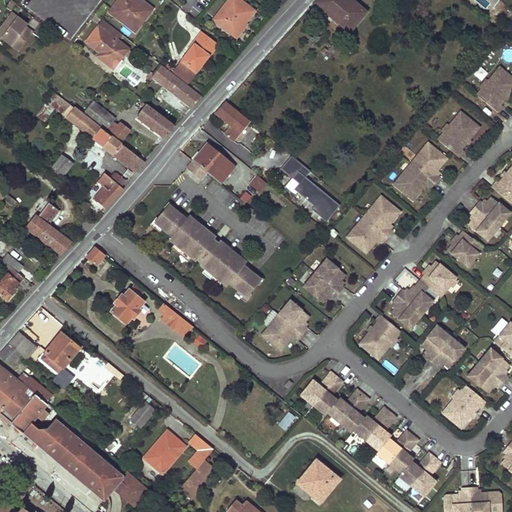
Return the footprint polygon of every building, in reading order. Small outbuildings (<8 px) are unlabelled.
[(135,32),(150,13),(138,3),(139,1),(138,0),(119,0),(109,12),(135,32)] [(233,35),(242,23),(244,24),(254,11),(240,0),(229,0),(214,20),(233,35)] [(349,33),(367,13),(351,0),(316,0),(314,3),(349,33)] [(139,1),(138,3),(150,13),(152,11),(139,1)] [(96,14),(101,18),(109,8),(103,4),(96,14)] [(2,37),(19,51),(32,34),(25,29),(26,27),(27,25),(17,17),(16,19),(10,15),(0,27),(0,31),(4,35),(2,37)] [(104,20),(99,26),(117,40),(122,34),(104,20)] [(238,39),(247,26),(244,24),(242,23),(233,35),(238,39)] [(99,26),(87,42),(100,53),(106,57),(103,61),(113,69),(128,49),(117,40),(99,26)] [(203,34),(198,40),(201,41),(198,45),(196,43),(182,61),(196,72),(217,45),(203,34)] [(328,50),(325,48),(321,52),(329,58),(338,47),(334,43),(328,50)] [(106,57),(100,53),(97,56),(103,61),(106,57)] [(196,72),(182,61),(175,69),(190,81),(196,72)] [(146,79),(150,81),(153,77),(192,108),(201,97),(161,66),(154,76),(150,73),(146,79)] [(481,82),(488,74),(480,68),(473,76),(481,82)] [(478,97),(499,114),(504,108),(502,107),(507,101),(506,99),(508,96),(510,98),(511,94),(511,77),(501,69),(490,83),(489,84),(491,85),(486,92),(484,90),(483,91),(478,97)] [(482,89),(483,91),(484,90),(486,92),(491,85),(489,84),(490,83),(488,82),(482,89)] [(47,100),(51,104),(58,95),(54,91),(47,100)] [(71,105),(58,95),(51,104),(48,108),(52,112),(55,109),(63,115),(71,105)] [(502,107),(504,108),(511,99),(510,98),(508,96),(506,99),(507,101),(502,107)] [(130,130),(121,123),(118,127),(112,122),(115,118),(94,102),(84,114),(106,130),(105,131),(120,143),(130,130)] [(234,141),(249,122),(225,103),(224,102),(215,113),(232,126),(225,134),(234,141)] [(118,158),(136,172),(144,161),(120,143),(105,131),(71,105),(63,115),(94,139),(96,137),(105,145),(103,147),(116,156),(118,158)] [(136,117),(164,138),(174,126),(146,105),(143,108),(136,117)] [(48,108),(44,106),(37,115),(45,122),(52,112),(48,108)] [(445,135),(439,142),(460,159),(465,153),(463,151),(468,145),(467,144),(469,141),(471,142),(481,129),(462,114),(451,128),(453,130),(447,136),(445,135)] [(443,133),(445,135),(447,136),(453,130),(451,128),(449,126),(443,133)] [(105,145),(96,137),(94,139),(93,141),(102,148),(103,147),(105,145)] [(465,153),(473,144),(471,142),(469,141),(467,144),(468,145),(463,151),(465,153)] [(285,154),(269,142),(265,148),(280,160),(285,154)] [(430,190),(440,178),(437,176),(435,174),(437,171),(447,159),(428,143),(393,185),(413,201),(423,189),(425,186),(428,188),(430,190)] [(207,144),(193,161),(221,184),(235,167),(207,144)] [(52,170),(62,178),(73,163),(63,155),(52,170)] [(291,157),(280,170),(291,180),(286,186),(312,208),(310,211),(326,223),(340,206),(305,178),(310,172),(291,157)] [(247,166),(257,174),(262,168),(252,160),(247,166)] [(196,164),(193,162),(188,168),(190,170),(196,164)] [(206,173),(196,164),(190,170),(201,179),(206,173)] [(497,181),(491,188),(511,204),(511,166),(506,174),(508,175),(505,178),(503,177),(499,183),(497,181)] [(504,172),(497,181),(499,183),(503,177),(505,178),(508,175),(506,174),(504,172)] [(111,179),(105,173),(100,179),(109,187),(108,188),(106,186),(102,190),(101,192),(95,198),(107,209),(123,190),(120,187),(111,179)] [(116,173),(111,179),(120,187),(126,181),(116,173)] [(249,184),(261,193),(268,185),(256,175),(249,184)] [(271,187),(268,185),(261,193),(263,196),(271,187)] [(240,200),(247,205),(252,197),(245,192),(240,200)] [(12,206),(16,201),(5,193),(2,198),(12,206)] [(381,196),(347,238),(366,254),(376,242),(379,239),(381,241),(384,243),(393,232),(390,229),(388,227),(390,224),(400,212),(381,196)] [(475,217),(472,220),(468,225),(488,241),(510,213),(491,197),(487,203),(484,205),(482,204),(479,201),(470,213),(472,215),(475,217)] [(49,203),(38,217),(48,226),(60,211),(49,203)] [(181,217),(168,206),(155,223),(172,238),(171,239),(175,243),(174,244),(191,258),(192,257),(205,267),(204,269),(222,283),(223,282),(227,285),(228,283),(246,297),(260,280),(247,270),(238,281),(233,277),(242,266),(245,262),(220,242),(208,257),(202,252),(214,237),(189,217),(186,221),(177,232),(172,228),(181,217)] [(38,217),(36,216),(27,227),(61,254),(70,243),(48,226),(38,217)] [(186,221),(181,217),(172,228),(177,232),(186,221)] [(468,267),(479,254),(472,248),(477,243),(463,231),(458,237),(460,239),(454,246),(452,244),(447,250),(468,267)] [(0,236),(0,237),(9,245),(13,241),(3,233),(0,236)] [(0,237),(0,262),(2,260),(0,258),(0,257),(9,245),(0,237)] [(220,242),(214,237),(202,252),(208,257),(220,242)] [(472,248),(479,254),(483,248),(477,243),(472,248)] [(339,245),(334,253),(347,261),(352,253),(339,245)] [(95,247),(86,258),(97,267),(106,256),(95,247)] [(14,294),(13,292),(24,278),(2,260),(0,262),(0,268),(8,274),(0,282),(0,294),(7,301),(14,294)] [(339,284),(341,281),(345,276),(326,260),(303,287),(322,303),(327,298),(329,295),(331,297),(334,300),(344,288),(341,286),(339,284)] [(432,269),(426,276),(425,275),(420,281),(434,292),(438,286),(445,292),(456,278),(435,261),(430,268),(432,269)] [(247,270),(242,266),(233,277),(238,281),(247,270)] [(450,292),(454,295),(462,283),(458,281),(450,292)] [(402,290),(392,301),(395,304),(397,306),(395,308),(391,314),(410,330),(433,302),(413,286),(409,291),(407,294),(405,292),(402,290)] [(440,298),(445,292),(438,286),(434,292),(440,298)] [(116,305),(111,311),(127,324),(132,318),(134,319),(141,310),(140,309),(145,303),(129,290),(124,296),(122,294),(114,304),(116,305)] [(302,325),(305,322),(309,317),(290,301),(278,315),(269,326),(261,335),(280,352),(290,339),(293,337),(295,339),(298,341),(307,329),(305,327),(302,325)] [(160,320),(183,338),(193,327),(164,304),(158,312),(163,316),(160,320)] [(278,315),(272,310),(264,320),(265,323),(269,326),(278,315)] [(401,332),(380,315),(375,321),(377,323),(372,329),(373,330),(371,333),(369,332),(359,344),(378,360),(389,346),(390,346),(388,344),(393,337),(395,339),(396,338),(401,332)] [(501,319),(491,331),(497,336),(507,324),(501,319)] [(377,323),(375,321),(367,330),(369,332),(371,333),(373,330),(372,329),(377,323)] [(511,324),(510,323),(503,331),(511,337),(511,324)] [(437,326),(421,345),(426,350),(429,352),(428,354),(433,359),(439,363),(441,362),(443,364),(449,369),(465,349),(451,338),(437,326)] [(511,337),(503,331),(499,336),(505,342),(501,347),(511,356),(511,337)] [(26,359),(36,348),(19,333),(18,333),(8,344),(20,355),(26,359)] [(79,348),(61,333),(46,352),(45,351),(39,359),(58,374),(63,368),(79,348)] [(505,342),(499,336),(494,342),(501,347),(505,342)] [(391,348),(398,340),(396,338),(395,339),(393,337),(388,344),(390,346),(389,346),(391,348)] [(0,356),(11,366),(20,355),(8,344),(1,352),(1,353),(0,353),(0,356)] [(503,373),(505,370),(509,365),(490,349),(481,360),(506,380),(508,377),(505,375),(503,373)] [(427,355),(425,357),(431,362),(436,367),(439,364),(439,363),(433,359),(428,354),(427,355)] [(94,369),(82,359),(71,372),(83,382),(94,369)] [(479,363),(467,377),(487,393),(491,388),(493,385),(496,387),(498,389),(503,383),(506,380),(481,360),(479,363)] [(117,369),(109,363),(106,367),(114,373),(117,369)] [(17,380),(0,365),(0,415),(14,427),(22,434),(23,434),(32,423),(37,416),(44,421),(49,414),(43,409),(47,404),(46,404),(17,380)] [(331,372),(322,383),(334,392),(343,382),(331,372)] [(21,375),(17,380),(46,404),(53,396),(30,377),(28,380),(21,375)] [(289,380),(284,386),(288,390),(293,383),(289,380)] [(320,386),(320,385),(314,380),(301,395),(326,416),(328,414),(352,434),(355,431),(379,451),(377,454),(401,474),(399,476),(423,497),(436,481),(430,475),(429,476),(417,466),(418,465),(412,460),(414,458),(408,453),(407,454),(395,444),(396,443),(390,438),(392,436),(386,430),(385,431),(373,422),(374,421),(368,416),(366,418),(359,413),(358,414),(346,404),(347,403),(341,398),(339,400),(332,395),(332,396),(320,386)] [(481,409),(486,402),(465,385),(460,392),(462,394),(456,400),(454,399),(442,413),(461,429),(472,416),(470,415),(473,412),(474,413),(479,407),(481,409)] [(358,390),(349,400),(361,410),(370,400),(358,390)] [(460,392),(458,390),(452,398),(454,399),(456,400),(462,394),(460,392)] [(131,419),(141,427),(155,410),(145,402),(131,419)] [(474,418),(481,409),(479,407),(474,413),(473,412),(470,415),(472,416),(474,418)] [(396,418),(384,408),(376,418),(388,428),(396,418)] [(285,432),(296,419),(288,412),(277,426),(285,432)] [(85,434),(87,431),(80,425),(83,422),(74,414),(68,421),(85,434)] [(122,477),(55,421),(44,433),(36,443),(103,500),(113,488),(122,477)] [(36,443),(44,433),(32,423),(23,434),(35,444),(36,443)] [(410,451),(419,440),(407,430),(398,441),(410,451)] [(144,458),(163,473),(186,447),(167,431),(144,458)] [(197,468),(204,460),(214,449),(197,435),(190,442),(200,450),(190,462),(197,468)] [(511,440),(508,446),(503,452),(506,454),(508,456),(506,459),(501,464),(511,473),(511,440)] [(429,452),(420,463),(432,473),(441,463),(429,452)] [(191,499),(216,470),(204,460),(197,468),(179,489),(191,499)] [(332,488),(339,479),(316,460),(297,484),(307,491),(309,489),(314,494),(312,496),(318,501),(330,486),(332,488)] [(113,488),(120,495),(134,479),(127,472),(122,477),(113,488)] [(120,495),(134,507),(148,491),(134,479),(120,495)] [(332,488),(330,486),(318,501),(320,503),(332,488)] [(477,497),(470,498),(470,511),(488,511),(488,503),(481,504),(478,504),(477,501),(477,497)] [(470,511),(470,498),(462,498),(462,502),(463,505),(459,505),(452,506),(452,511),(470,511)] [(238,511),(237,511),(241,506),(235,501),(226,511),(227,511),(238,511)] [(258,511),(245,501),(241,506),(237,511),(238,511),(258,511)] [(5,502),(0,507),(0,511),(26,511),(23,509),(20,511),(17,511),(16,511),(5,502)]
